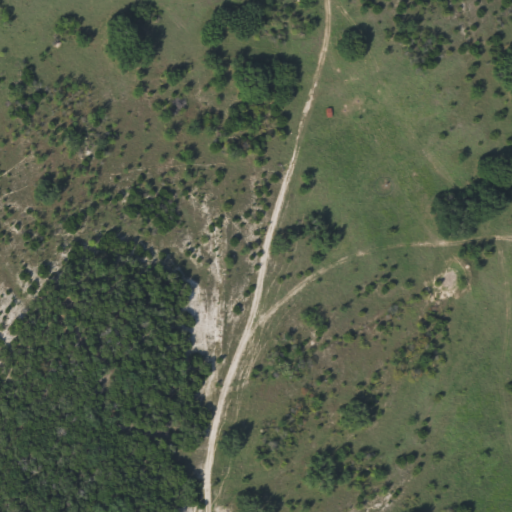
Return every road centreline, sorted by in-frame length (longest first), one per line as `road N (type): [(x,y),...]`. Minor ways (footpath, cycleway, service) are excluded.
road 1 (residential): [(326,0),(363,31),(367,69),(358,91),(307,111),(265,306),(212,433),(207,511)]
road 2 (residential): [(358,91),(377,95),(409,127),(493,237),(511,240)]
